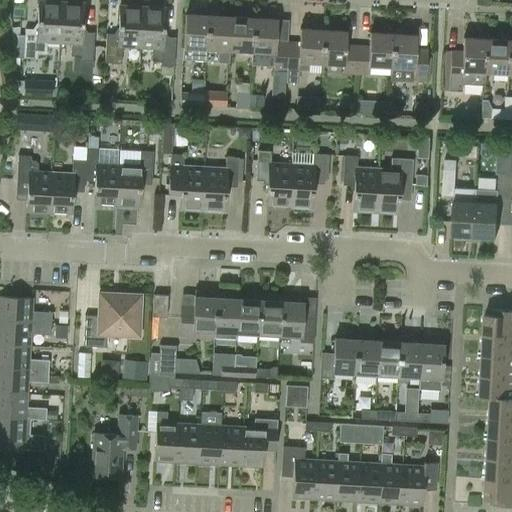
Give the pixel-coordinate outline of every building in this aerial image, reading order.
[(46,43),(58,44),(60,3),(37,1),(36,30),(24,29),(22,58),(35,59),(35,53),(45,53),(46,43)] [(60,3),(58,44),(71,44),(70,55),(78,56),(78,61),(91,62),(93,33),(86,32),(82,26),(81,26),(82,4),(60,3)] [(120,47),(139,48),(141,7),(118,6),(117,27),(113,34),(105,34),(103,63),(120,64),(120,47)] [(141,7),(139,48),(151,49),(150,61),(159,61),(159,66),(172,66),(174,37),(167,37),(163,31),(162,31),(163,9),(141,7)] [(204,50),(207,10),(196,9),(196,16),(182,15),(180,49),(182,49),(182,60),(204,61),(204,50)] [(218,10),(207,10),(204,50),(217,51),(217,63),(226,63),(227,51),(230,18),(217,17),(218,10)] [(230,18),(227,51),(250,52),(253,12),(244,12),(243,19),(230,18)] [(283,71),(285,41),(273,40),(274,20),(262,20),(262,13),(253,12),(250,52),(251,52),(250,65),(272,66),(271,70),(274,70),(272,98),(282,98),(283,71)] [(285,41),(283,71),(286,71),(286,82),(298,82),(298,70),(308,70),(308,62),(319,63),(321,25),(312,25),(311,30),(298,29),(297,42),(285,41)] [(321,25),(319,63),(342,64),(341,74),(354,75),(356,45),(344,45),(344,32),(330,31),(330,26),(321,25)] [(389,67),(391,29),(382,28),(382,33),(368,33),(368,45),(356,45),(354,75),(367,75),(368,66),(389,67)] [(401,29),(391,29),(389,67),(390,67),(389,81),(412,82),(425,83),(427,50),(412,49),(413,35),(400,34),(401,29)] [(484,33),(476,33),(476,40),(463,39),(463,52),(450,51),(448,92),(460,93),(461,84),(483,85),(485,40),(484,40),(484,33)] [(484,72),(483,85),(484,86),(485,72),(507,73),(509,35),(498,35),(497,41),(485,40),(484,72)] [(34,96),(35,80),(23,80),(23,81),(23,95),(34,96)] [(249,83),(248,83),(235,83),(235,92),(248,93),(249,83)] [(202,108),(225,110),(226,92),(203,91),(203,93),(202,108)] [(202,108),(203,93),(179,92),(178,107),(202,108)] [(261,107),(262,95),(249,94),(248,106),(261,107)] [(387,103),(379,102),(375,106),(374,114),(386,115),(387,103)] [(428,104),(413,102),(412,112),(427,113),(428,104)] [(504,119),(505,109),(492,109),(491,118),(504,119)] [(24,117),(23,129),(51,130),(52,118),(24,117)] [(161,137),(161,123),(145,122),(144,136),(161,137)] [(248,139),(248,128),(239,128),(239,134),(242,138),(248,139)] [(87,137),(86,148),(96,148),(97,137),(87,137)] [(72,153),(71,159),(84,159),(85,147),(80,147),(79,153),(72,153)] [(84,159),(83,173),(95,173),(94,182),(93,205),(115,206),(117,185),(117,166),(95,165),(96,148),(86,148),(85,147),(84,159)] [(117,185),(115,206),(137,207),(139,184),(139,176),(150,176),(152,152),(139,151),(138,167),(117,166),(117,185)] [(287,208),(290,165),(269,164),(270,152),(256,151),(255,180),(261,181),(263,185),(266,186),(265,206),(287,208)] [(291,165),(290,165),(287,208),(309,209),(311,188),(314,188),(316,184),(323,184),(325,154),(292,152),(291,165)] [(179,194),(178,210),(200,211),(203,168),(182,167),(182,155),(169,154),(167,193),(179,194)] [(25,212),(47,213),(50,173),(37,173),(38,163),(35,160),(29,160),(29,156),(17,156),(15,188),(27,189),(25,212)] [(352,211),(374,212),(376,170),(355,169),(356,156),(343,156),(341,185),(348,186),(350,190),(353,190),(352,211)] [(224,170),(203,168),(200,211),(223,212),(224,191),(227,191),(229,187),(236,187),(237,157),(224,157),(224,170)] [(50,173),(47,213),(70,215),(71,192),(71,184),(83,184),(83,181),(83,175),(83,173),(84,159),(71,159),(70,175),(50,173)] [(376,170),(374,212),(396,214),(397,193),(400,193),(403,189),(409,189),(411,159),(398,159),(397,171),(376,170)] [(474,189),(454,188),(456,159),(444,159),(441,196),(452,196),(449,235),(471,236),(472,236),(474,189)] [(507,225),(510,174),(498,173),(497,190),(474,189),(472,236),(471,236),(471,241),(478,241),(478,237),(494,238),(495,224),(507,225)] [(426,184),(427,174),(419,174),(418,184),(426,184)] [(98,293),(97,315),(84,315),(83,346),(106,347),(107,336),(138,338),(140,295),(98,293)] [(192,331),(213,332),(215,293),(206,293),(206,298),(193,297),(192,308),(180,307),(178,344),(191,345),(191,337),(192,331)] [(215,293),(213,332),(214,333),(214,337),(234,338),(235,334),(236,300),(224,299),(224,294),(215,293)] [(167,295),(153,295),(151,317),(166,317),(167,295)] [(236,300),(235,334),(256,335),(258,296),(249,295),(249,300),(236,300)] [(0,322),(50,326),(50,313),(30,312),(31,299),(0,296),(0,322)] [(279,302),(267,301),(267,296),(258,296),(256,335),(278,336),(279,302)] [(279,297),(279,302),(278,336),(298,337),(298,342),(312,343),(313,318),(301,317),(302,303),(288,302),(289,297),(279,297)] [(511,310),(492,309),(492,317),(485,317),(484,337),(511,338),(511,310)] [(59,311),(58,323),(66,324),(66,312),(59,311)] [(0,347),(28,350),(29,334),(49,335),(50,326),(0,322),(0,347)] [(55,324),(54,337),(65,338),(66,325),(55,324)] [(332,373),(353,374),(355,335),(347,335),(346,340),(333,339),(332,353),(320,353),(318,377),(332,378),(332,373)] [(355,335),(353,374),(375,375),(377,342),(364,341),(364,336),(355,335)] [(377,342),(375,375),(396,377),(399,338),(390,337),(389,342),(377,342)] [(511,338),(484,337),(483,357),(511,358),(511,338)] [(408,338),(399,338),(396,377),(397,377),(396,382),(405,383),(406,382),(407,382),(408,380),(408,377),(418,378),(420,344),(407,343),(408,338)] [(420,344),(418,378),(419,378),(418,389),(439,390),(440,385),(448,386),(449,366),(441,365),(442,340),(433,340),(433,345),(420,344)] [(175,345),(159,344),(158,353),(150,353),(149,374),(173,375),(175,345)] [(233,367),(233,376),(241,376),(241,377),(254,377),(255,369),(244,368),(240,354),(243,350),(237,345),(235,345),(233,368),(233,367)] [(0,347),(0,373),(47,376),(48,361),(28,360),(28,350),(0,347)] [(511,358),(483,357),(482,377),(511,378),(511,358)] [(145,380),(147,362),(123,359),(121,378),(145,380)] [(100,376),(116,377),(116,365),(113,360),(105,360),(100,364),(100,376)] [(233,376),(233,367),(220,367),(220,375),(232,376),(233,376)] [(267,369),(255,369),(254,377),(276,378),(276,367),(272,367),(267,369)] [(0,373),(0,398),(26,400),(26,382),(47,383),(47,376),(0,373)] [(47,383),(57,384),(57,376),(47,376),(47,383)] [(511,378),(482,377),(481,398),(511,399),(511,378)] [(179,388),(179,379),(166,379),(166,387),(179,388)] [(192,380),(179,379),(179,388),(191,388),(192,380)] [(209,390),(222,390),(222,382),(209,381),(209,390)] [(222,382),(222,390),(234,391),(235,382),(222,382)] [(253,383),(253,392),(265,393),(266,384),(253,383)] [(308,406),(308,383),(287,383),(286,406),(308,406)] [(147,388),(123,387),(122,396),(147,397),(147,388)] [(0,398),(0,423),(29,425),(29,420),(44,421),(45,409),(25,408),(26,400),(0,398)] [(511,399),(481,398),(481,399),(490,399),(489,418),(511,419),(511,399)] [(360,418),(372,419),(373,411),(373,401),(360,400),(360,418)] [(404,412),(394,412),(394,420),(415,422),(416,413),(417,401),(404,400),(404,412)] [(56,411),(46,411),(46,419),(55,420),(56,411)] [(152,462),(174,463),(176,424),(165,424),(166,412),(155,411),(152,462)] [(394,412),(373,411),(372,419),(394,420),(394,412)] [(416,413),(415,422),(428,422),(429,414),(416,413)] [(119,479),(121,448),(135,449),(137,415),(117,414),(115,435),(92,434),(90,477),(119,479)] [(511,419),(489,418),(488,439),(511,439),(511,419)] [(276,420),(253,419),(253,429),(242,428),(240,466),(261,467),(262,450),(274,450),(276,420)] [(316,431),(317,422),(304,422),(304,430),(316,431)] [(329,423),(317,422),(316,431),(329,431),(329,423)] [(29,425),(0,423),(0,449),(43,452),(44,436),(28,435),(29,425)] [(176,424),(174,463),(196,464),(198,426),(176,424)] [(360,425),(348,424),(347,433),(360,434),(360,425)] [(360,425),(360,434),(372,435),(372,425),(360,425)] [(198,426),(196,464),(218,465),(220,427),(198,426)] [(390,435),(402,436),(403,427),(390,426),(390,435)] [(220,427),(218,465),(240,466),(242,428),(220,427)] [(403,427),(402,436),(415,436),(415,428),(403,427)] [(428,438),(434,444),(442,445),(443,431),(429,430),(428,438)] [(511,439),(488,439),(487,459),(511,460),(511,439)] [(304,448),(281,447),(279,477),(291,478),(290,498),(312,499),(314,461),(303,460),(304,448)] [(347,453),(337,453),(336,462),(334,501),(355,502),(358,463),(346,463),(347,453)] [(390,454),(380,454),(380,465),(379,465),(377,503),(399,504),(401,466),(390,465),(390,454)] [(511,460),(487,459),(486,479),(511,480),(511,460)] [(334,501),(336,462),(314,461),(312,499),(334,501)] [(358,463),(355,502),(377,503),(379,465),(358,463)] [(401,466),(399,504),(421,505),(422,490),(434,490),(435,464),(422,463),(422,467),(401,466)] [(511,480),(486,479),(485,500),(491,500),(491,506),(511,507),(511,480)]
